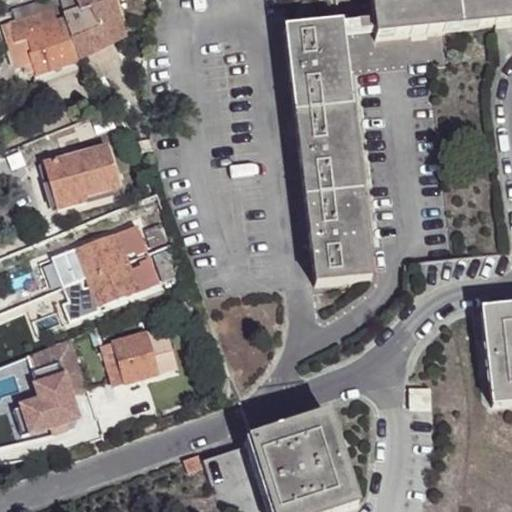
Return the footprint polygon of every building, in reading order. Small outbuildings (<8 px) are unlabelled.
[(62,0),(68,23),(80,61),(127,39),(112,0),(62,0)] [(444,33),(494,27),(511,25),(511,0),(370,0),(375,41),(444,33)] [(21,9),(24,20),(55,12),(51,1),(21,9)] [(27,33),(60,25),(55,12),(24,20),(27,33)] [(37,76),(80,61),(68,23),(60,25),(27,33),(24,20),(2,26),(15,70),(24,68),(26,76),(33,73),(35,76),(37,76)] [(328,28),(285,33),(315,290),(370,283),(341,27),(328,28)] [(499,67),(494,27),(444,33),(448,64),(430,67),(450,261),(506,255),(491,127),(489,103),(489,101),(493,83),(499,67)] [(52,185),(59,210),(82,204),(82,199),(116,189),(105,151),(42,169),(46,186),(52,185)] [(54,212),(59,210),(52,185),(46,186),(54,212)] [(139,230),(115,240),(122,259),(137,254),(138,257),(147,254),(139,230)] [(148,252),(162,247),(157,231),(143,235),(148,252)] [(73,254),(94,311),(135,296),(128,277),(122,259),(115,240),(73,254)] [(81,315),(94,311),(73,254),(61,259),(81,315)] [(151,264),(158,287),(173,283),(165,256),(151,260),(151,264)] [(128,277),(135,296),(158,287),(151,264),(141,267),(142,272),(128,277)] [(511,407),(511,312),(480,316),(490,410),(511,407)] [(159,337),(166,359),(177,355),(176,350),(193,345),(186,327),(159,337)] [(141,338),(110,349),(124,390),(155,378),(141,338)] [(74,360),(68,342),(28,358),(36,384),(30,386),(35,401),(19,406),(28,437),(78,422),(70,397),(60,364),(74,360)] [(124,390),(110,349),(99,353),(112,393),(124,390)] [(74,360),(60,364),(70,397),(85,392),(74,360)] [(412,409),(429,409),(430,389),(412,389),(412,409)] [(326,415),(242,443),(243,447),(200,461),(216,509),(259,494),(265,511),(338,511),(356,506),(326,415)]
